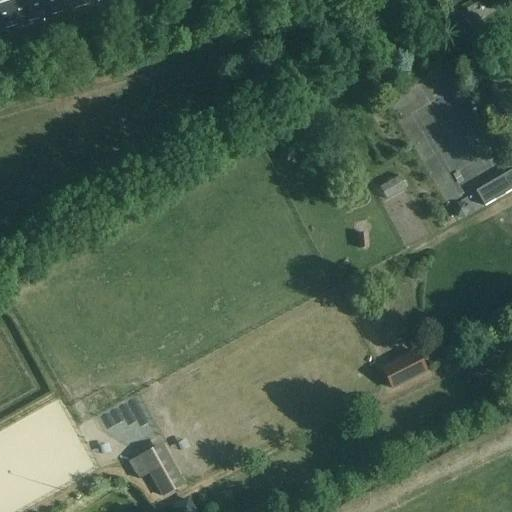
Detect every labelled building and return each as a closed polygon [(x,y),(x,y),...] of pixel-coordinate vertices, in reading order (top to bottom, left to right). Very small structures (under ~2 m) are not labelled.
[(468,9),(452,19),(468,45),(484,36),(468,9)] [(410,166),(393,179),(402,192),(419,179),(410,166)] [(511,175),(479,195),(487,209),(511,193),(511,175)] [(414,351),(380,368),(392,391),(426,374),(414,351)] [(179,486),(157,447),(128,463),(137,479),(147,474),(160,496),(179,486)]
